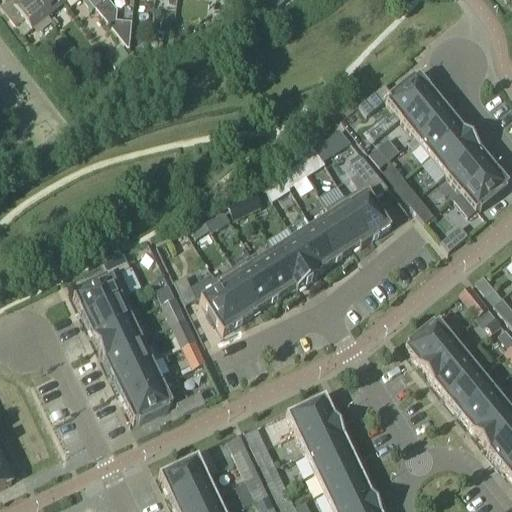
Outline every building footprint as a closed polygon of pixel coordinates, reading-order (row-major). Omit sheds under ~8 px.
[(28,33),(45,20),(28,0),(13,0),(14,1),(0,12),(0,16),(13,33),(22,25),(28,33)] [(28,0),(45,20),(61,7),(54,0),(28,0)] [(89,0),(86,3),(93,12),(101,6),(96,0),(89,0)] [(263,0),(265,1),(275,13),(289,1),(288,0),(263,0)] [(381,92),(356,113),(364,123),(382,108),(392,120),(384,126),(382,123),(365,137),(373,147),(398,126),(431,99),(417,82),(413,85),(411,83),(389,101),(382,92),(381,92)] [(431,99),(398,126),(413,145),(446,118),(431,99)] [(413,145),(405,151),(410,157),(417,150),(428,163),(461,136),(446,118),(413,145)] [(461,136),(428,163),(443,182),(476,155),(461,136)] [(375,155),(366,162),(377,175),(386,167),(375,155)] [(492,173),(476,155),(443,182),(458,200),(451,206),(451,207),(492,173)] [(303,165),(311,177),(322,170),(313,157),(303,165)] [(344,204),(370,246),(388,235),(370,205),(385,195),(360,164),(348,171),(355,181),(348,186),(355,197),(344,204)] [(285,179),(292,190),(304,183),(296,170),(285,179)] [(390,173),(381,180),(392,193),(401,186),(390,173)] [(492,173),(451,207),(465,224),(476,215),(478,217),(504,196),(502,194),(506,191),(492,173)] [(269,193),(275,203),(287,196),(279,184),(269,193)] [(401,186),(392,193),(402,206),(411,199),(401,186)] [(258,214),(250,199),(239,204),(246,219),(258,214)] [(325,214),(351,256),(357,253),(358,254),(370,246),(344,204),(343,204),(343,203),(325,214)] [(246,219),(239,204),(224,211),(231,226),(246,219)] [(413,220),(422,230),(431,223),(423,212),(413,220)] [(310,232),(333,268),(351,256),(325,214),(323,215),(327,221),(310,232)] [(211,226),(217,235),(227,229),(222,220),(211,226)] [(206,237),(202,229),(188,236),(193,245),(206,237)] [(292,243),(315,279),(333,268),(310,232),(292,243)] [(437,249),(446,259),(465,243),(457,233),(437,249)] [(270,257),(293,294),(295,297),(317,283),(315,280),(315,279),(292,243),(270,257)] [(242,254),(223,265),(229,275),(256,317),(274,305),(248,263),(242,254)] [(248,263),(274,305),(293,294),(270,257),(259,265),(255,258),(248,263)] [(75,299),(71,301),(80,321),(128,299),(138,294),(129,274),(127,275),(121,261),(98,272),(103,283),(74,297),(75,299)] [(216,293),(239,329),(251,321),(251,320),(256,317),(229,275),(212,286),(216,293)] [(209,281),(188,294),(194,307),(198,305),(221,341),(239,329),(216,293),(212,286),(209,281)] [(172,289),(182,312),(194,307),(183,284),(172,289)] [(165,292),(153,298),(159,311),(171,305),(165,292)] [(474,305),(467,296),(456,305),(463,314),(474,305)] [(80,321),(90,343),(129,325),(119,304),(128,300),(128,299),(80,321)] [(497,319),(503,327),(511,320),(511,319),(506,312),(497,319)] [(177,315),(163,322),(168,332),(182,325),(177,315)] [(485,332),(493,326),(485,316),(477,323),(485,332)] [(511,320),(503,327),(510,335),(511,333),(511,320)] [(90,343),(101,365),(139,346),(129,325),(90,343)] [(435,327),(432,331),(430,328),(404,350),(406,352),(402,355),(416,372),(455,340),(457,339),(451,332),(444,338),(435,327)] [(504,355),(511,348),(503,337),(495,344),(504,355)] [(455,340),(416,372),(430,389),(469,357),(455,340)] [(101,365),(111,386),(150,368),(139,346),(101,365)] [(511,350),(502,358),(511,370),(511,350)] [(469,357),(430,389),(444,405),(477,378),(464,362),(469,357)] [(111,386),(121,408),(160,390),(150,368),(111,386)] [(477,378),(444,405),(457,422),(491,395),(477,378)] [(160,390),(121,408),(131,429),(136,427),(137,429),(167,415),(166,412),(170,410),(164,399),(177,393),(173,384),(160,390)] [(491,395),(457,422),(471,439),(510,407),(504,411),(491,395)] [(197,399),(174,410),(180,422),(203,411),(197,399)] [(284,421),(293,441),(332,423),(322,402),(284,421)] [(511,409),(510,407),(471,439),(485,456),(511,433),(511,409)] [(293,441),(303,461),(341,442),(332,423),(293,441)] [(511,433),(485,456),(499,472),(511,461),(511,433)] [(303,461),(312,480),(351,462),(341,442),(303,461)] [(258,444),(246,450),(252,461),(264,455),(258,444)] [(198,468),(219,459),(215,449),(194,458),(198,468)] [(229,458),(234,469),(246,463),(241,452),(229,458)] [(264,455),(252,461),(257,471),(269,466),(264,456),(264,455)] [(511,461),(499,472),(511,488),(511,461)] [(312,480),(321,500),(360,481),(351,462),(312,480)] [(156,481),(166,502),(205,483),(195,463),(156,481)] [(239,480),(251,474),(246,463),(234,469),(239,480)] [(0,493),(9,489),(0,469),(0,493)] [(321,500),(326,511),(345,511),(369,501),(360,481),(321,500)] [(166,502),(170,511),(194,511),(214,503),(205,483),(166,502)] [(277,483),(265,489),(270,500),(282,494),(277,483)] [(247,497),(253,508),(265,502),(259,491),(247,497)] [(270,500),(275,510),(287,505),(282,494),(270,500)] [(345,511),(374,511),(369,501),(345,511)] [(254,511),(269,511),(265,502),(253,508),(254,511)] [(194,511),(218,511),(214,503),(194,511)]
